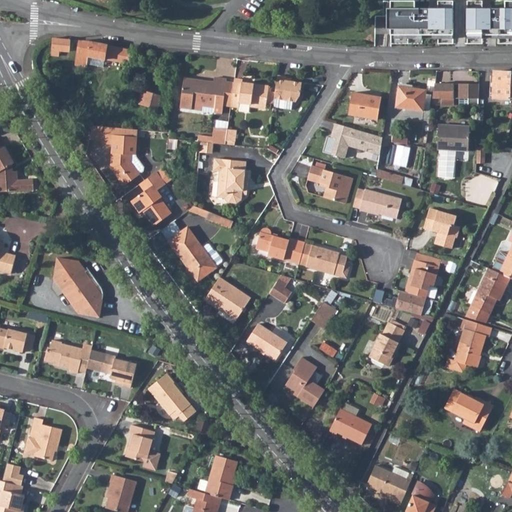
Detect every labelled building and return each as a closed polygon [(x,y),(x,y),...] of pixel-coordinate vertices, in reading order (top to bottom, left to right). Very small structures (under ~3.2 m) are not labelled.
[(467,1),(467,35),(511,34),(511,0),(505,1),(505,8),(483,8),(483,1),(467,1)] [(391,35),(453,35),(453,1),(438,1),(438,8),(415,8),(415,1),(411,1),(397,1),(391,1),(391,35)] [(389,15),(377,14),(377,31),(389,31),(389,15)] [(53,38),(53,42),(52,54),(59,55),(60,49),(70,51),(71,40),(53,38)] [(92,41),(80,41),(76,64),(87,66),(87,62),(89,55),(109,60),(117,61),(120,49),(120,48),(92,41)] [(120,49),(117,61),(128,63),(130,52),(130,51),(120,49)] [(130,52),(128,63),(135,64),(137,54),(130,52)] [(89,55),(87,62),(108,67),(109,60),(89,55)] [(493,97),(511,98),(511,71),(494,71),(493,97)] [(225,113),(226,109),(229,82),(230,78),(217,77),(217,81),(187,77),(183,107),(194,109),(195,104),(216,107),(215,112),(225,113)] [(277,91),(276,100),(294,103),(297,103),(301,98),(303,84),(287,82),(288,78),(279,77),(277,91)] [(229,82),(226,109),(232,109),(233,107),(236,83),(236,82),(229,82)] [(236,83),(233,107),(241,107),(242,103),(253,104),(253,107),(268,109),(268,102),(270,90),(270,86),(244,82),(243,84),(236,83)] [(436,83),(434,98),(443,98),(443,105),(456,104),(456,97),(456,82),(436,83)] [(480,104),(480,82),(460,82),(461,97),(470,97),(470,104),(480,104)] [(399,86),(396,107),(424,111),(426,90),(399,86)] [(130,97),(129,100),(158,109),(162,95),(136,87),(133,98),(130,97)] [(270,90),(268,102),(276,103),(276,100),(277,91),(270,90)] [(353,92),(350,114),(378,119),(381,97),(353,92)] [(294,103),(276,100),(276,103),(275,109),(292,112),(294,103)] [(253,104),(242,103),(241,107),(241,110),(252,112),(253,107),(253,104)] [(218,119),(217,127),(230,129),(231,121),(218,119)] [(440,119),(439,148),(440,148),(457,149),(470,150),(472,121),(440,119)] [(328,136),(325,151),(347,157),(350,146),(365,149),(363,156),(380,160),(386,135),(337,124),(334,137),(328,136)] [(96,125),(93,140),(104,141),(103,144),(114,145),(112,168),(115,169),(119,175),(117,177),(125,187),(141,176),(131,162),(132,154),(137,154),(139,129),(96,125)] [(210,135),(209,142),(214,143),(228,144),(230,129),(217,127),(215,136),(210,135)] [(318,129),(308,146),(319,149),(328,136),(318,129)] [(0,171),(2,174),(2,175),(2,193),(36,193),(36,182),(21,182),(21,173),(14,173),(11,168),(18,163),(8,147),(5,148),(0,139),(0,171)] [(203,141),(202,152),(213,153),(214,143),(209,142),(203,141)] [(409,167),(412,146),(399,144),(396,165),(409,167)] [(308,146),(302,154),(314,157),(319,149),(308,146)] [(457,149),(440,148),(440,176),(454,176),(457,149)] [(479,148),(479,164),(487,164),(487,148),(479,148)] [(217,158),(215,170),(222,171),(219,198),(227,199),(230,204),(239,205),(244,200),(244,195),(248,195),(249,190),(245,190),(246,182),(251,177),(251,171),(248,171),(249,162),(217,158)] [(312,165),(308,177),(322,181),(321,184),(328,186),(325,197),(346,203),(354,177),(312,165)] [(164,167),(158,172),(168,185),(175,181),(164,167)] [(380,169),(378,177),(406,183),(407,176),(380,169)] [(158,172),(141,185),(147,192),(134,202),(143,214),(147,211),(149,214),(148,215),(157,226),(173,214),(162,199),(164,198),(160,192),(168,185),(158,172)] [(359,188),(354,206),(361,207),(361,209),(376,213),(376,212),(398,218),(403,199),(367,188),(366,190),(359,188)] [(196,207),(190,212),(209,219),(211,213),(199,208),(196,207)] [(436,239),(435,244),(453,249),(456,239),(458,239),(461,227),(455,225),(457,216),(431,208),(424,229),(440,234),(441,237),(436,239)] [(211,213),(209,219),(233,228),(235,222),(211,213)] [(172,225),(164,231),(171,242),(182,234),(175,223),(172,225)] [(182,234),(171,242),(199,282),(218,268),(217,267),(204,249),(190,228),(182,234)] [(270,256),(300,265),(307,243),(291,238),(290,241),(274,236),(273,232),(272,230),(270,229),(267,228),(264,229),(262,231),(257,249),(271,253),(270,256)] [(511,242),(511,247),(501,273),(510,277),(511,277),(511,236),(510,241),(511,242)] [(307,243),(300,265),(308,268),(311,257),(314,246),(307,243)] [(209,245),(204,249),(217,267),(223,263),(223,259),(218,253),(216,252),(212,246),(209,245)] [(0,272),(12,275),(17,257),(2,252),(0,251),(0,249),(0,247),(0,246),(0,272)] [(311,257),(308,268),(347,280),(352,267),(351,263),(349,262),(350,258),(342,256),(342,254),(333,251),(333,253),(324,250),(324,249),(314,246),(311,257)] [(417,261),(415,260),(405,293),(426,299),(430,286),(434,287),(440,268),(442,261),(419,254),(417,261)] [(58,257),(54,278),(78,313),(98,317),(102,296),(102,292),(100,288),(99,285),(88,269),(85,271),(77,261),(58,257)] [(501,273),(489,267),(472,305),(490,314),(497,298),(500,300),(510,277),(501,273)] [(210,295),(206,300),(238,320),(251,299),(220,279),(210,295)] [(277,282),(269,293),(285,303),(292,292),(277,282)] [(374,300),(396,306),(399,295),(377,289),(374,300)] [(324,302),(312,321),(324,329),(337,310),(324,302)] [(446,364),(448,367),(461,371),(465,370),(466,364),(477,367),(481,355),(478,354),(479,350),(481,351),(486,335),(489,336),(492,327),(464,318),(461,328),(465,329),(455,359),(448,357),(446,364)] [(381,334),(368,357),(386,367),(394,353),(395,353),(400,344),(398,343),(398,342),(399,342),(405,331),(388,322),(382,335),(381,334)] [(248,342),(277,361),(289,342),(280,337),(259,324),(256,330),(248,342)] [(0,347),(4,349),(5,348),(23,353),(23,350),(31,352),(35,336),(9,329),(9,330),(0,328),(0,347)] [(77,373),(85,375),(91,349),(84,347),(83,350),(63,345),(63,344),(51,341),(49,349),(47,348),(44,362),(58,366),(58,367),(69,370),(69,373),(77,375),(77,373)] [(321,349),(335,356),(338,350),(324,343),(321,349)] [(105,355),(101,372),(110,374),(109,378),(115,379),(114,383),(123,385),(123,387),(130,389),(136,364),(115,359),(116,357),(105,355)] [(297,398),(311,407),(314,408),(325,392),(309,381),(317,369),(302,358),(293,371),(295,372),(285,386),(299,395),(297,398)] [(170,373),(153,386),(174,411),(180,406),(184,411),(193,403),(175,381),(176,380),(170,373)] [(463,422),(473,427),(475,423),(483,427),(495,405),(477,396),(475,400),(454,389),(445,407),(466,418),(463,422)] [(0,408),(0,427),(8,429),(12,414),(4,412),(4,410),(0,408)] [(340,410),(329,432),(336,435),(337,433),(361,445),(371,425),(340,410)] [(23,451),(26,454),(51,461),(55,446),(57,447),(61,430),(40,425),(41,420),(33,418),(29,437),(27,436),(23,451)] [(129,444),(126,455),(144,460),(143,465),(156,469),(161,453),(150,449),(156,430),(132,423),(129,432),(134,433),(130,445),(129,444)] [(215,455),(204,493),(220,498),(228,500),(232,484),(229,483),(235,461),(215,455)] [(6,462),(2,480),(12,483),(19,485),(22,474),(18,473),(19,466),(6,462)] [(390,499),(401,504),(414,475),(409,473),(407,478),(393,471),(376,464),(367,484),(392,495),(390,499)] [(395,466),(393,471),(407,478),(409,473),(395,466)] [(169,471),(166,481),(172,483),(177,473),(169,471)] [(112,483),(105,506),(124,511),(126,511),(136,480),(112,473),(110,482),(112,483)] [(0,479),(0,511),(20,511),(21,509),(19,508),(20,502),(22,494),(19,493),(10,491),(12,483),(2,480),(0,479)] [(511,482),(507,481),(500,494),(509,497),(511,493),(511,482)] [(12,483),(10,491),(19,493),(21,486),(19,485),(12,483)] [(424,485),(419,483),(405,511),(433,511),(437,506),(430,503),(433,495),(429,490),(424,485)] [(213,511),(214,511),(216,511),(220,498),(204,493),(191,489),(189,496),(196,498),(193,508),(185,505),(182,511),(213,511)]
